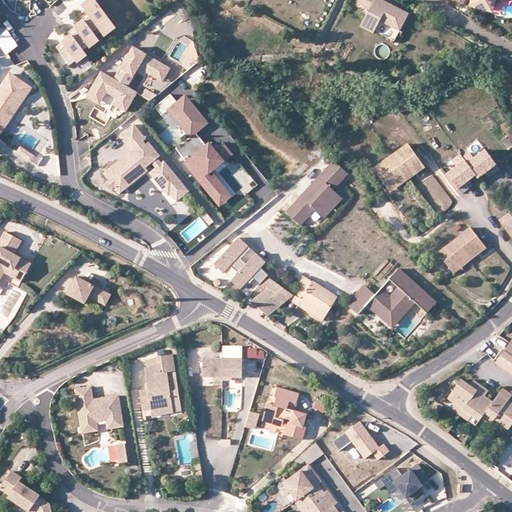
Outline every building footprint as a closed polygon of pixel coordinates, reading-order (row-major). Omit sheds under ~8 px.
[(381,21),(400,31),(409,13),(389,3),(388,5),(384,2),(385,1),(383,0),(359,0),(358,3),(363,6),(370,10),(366,16),(361,26),(374,33),(375,31),(381,21)] [(499,0),(501,0),(508,0),(472,0),(472,3),(474,7),(489,11),(493,8),(494,0),(499,0)] [(116,26),(97,2),(87,9),(90,14),(83,19),(88,25),(99,39),(109,32),(116,26)] [(400,31),(381,21),(375,31),(395,41),(400,31)] [(99,39),(88,25),(73,36),(75,40),(87,55),(94,49),(95,51),(103,45),(99,39)] [(109,32),(112,37),(119,31),(116,26),(109,32)] [(8,31),(0,37),(0,43),(8,54),(19,47),(8,31)] [(87,55),(75,40),(61,51),(75,70),(82,64),(83,66),(91,60),(87,55)] [(155,78),(163,65),(135,48),(116,81),(105,75),(102,80),(100,79),(92,93),(105,101),(109,94),(119,100),(121,101),(118,107),(128,113),(139,94),(129,89),(140,69),(155,78)] [(172,70),(163,65),(155,78),(164,83),(172,70)] [(23,83),(13,75),(0,91),(0,130),(2,132),(27,98),(17,90),(23,83)] [(33,90),(23,83),(17,90),(27,98),(33,90)] [(101,106),(105,101),(92,93),(88,99),(101,106)] [(171,96),(156,109),(164,118),(170,112),(192,139),(178,151),(193,169),(192,170),(213,195),(223,186),(215,176),(213,178),(210,174),(215,169),(224,162),(226,160),(225,159),(232,153),(224,144),(218,149),(216,151),(210,144),(207,146),(196,133),(208,123),(188,100),(180,107),(179,105),(171,96)] [(180,107),(188,100),(187,98),(179,105),(180,107)] [(424,133),(432,132),(430,117),(421,118),(424,133)] [(151,143),(138,128),(124,141),(133,151),(136,148),(139,152),(136,155),(110,176),(116,183),(111,187),(117,193),(119,191),(147,168),(150,172),(157,167),(161,172),(154,177),(173,199),(175,197),(182,205),(194,195),(169,165),(166,167),(162,162),(165,160),(153,146),(150,149),(148,145),(151,143)] [(169,128),(160,134),(166,143),(175,137),(169,128)] [(218,149),(212,142),(210,144),(216,151),(218,149)] [(36,156),(22,147),(18,153),(32,162),(36,156)] [(410,147),(393,160),(409,181),(416,176),(412,171),(422,164),(410,147)] [(482,181),(500,168),(489,153),(478,161),(473,155),(466,161),(464,158),(457,163),(462,169),(450,177),(461,192),(479,178),(482,181)] [(409,181),(393,160),(377,172),(389,189),(398,182),(402,187),(409,181)] [(227,165),(224,162),(215,169),(218,173),(227,165)] [(327,190),(321,197),(335,209),(344,200),(334,191),(349,175),(335,162),(317,181),(327,190)] [(426,169),(422,164),(412,171),(416,176),(426,169)] [(153,175),(147,168),(119,191),(125,198),(153,175)] [(317,181),(311,188),(321,197),(327,190),(317,181)] [(398,182),(389,189),(393,194),(402,187),(398,182)] [(233,198),(223,186),(213,195),(223,207),(233,198)] [(321,197),(311,188),(305,194),(315,203),(321,197)] [(335,209),(321,197),(315,203),(305,194),(288,214),(302,226),(317,210),(326,219),(335,209)] [(511,214),(502,222),(511,235),(511,214)] [(212,228),(216,225),(208,215),(204,218),(212,228)] [(474,228),(457,240),(468,255),(485,243),(474,228)] [(10,229),(6,236),(21,245),(25,238),(10,229)] [(21,245),(6,236),(1,243),(4,244),(0,250),(0,281),(7,270),(24,279),(34,262),(17,252),(21,245)] [(252,250),(241,239),(216,266),(225,275),(233,266),(242,274),(249,266),(243,260),(252,250)] [(468,255),(457,240),(441,252),(452,267),(468,255)] [(485,243),(468,255),(472,260),(488,248),(485,243)] [(468,255),(452,267),(456,272),(472,260),(468,255)] [(249,266),(242,274),(233,283),(243,292),(255,279),(262,286),(270,277),(263,270),(268,264),(259,256),(249,266)] [(438,302),(401,268),(377,294),(369,303),(375,308),(380,303),(393,316),(400,309),(405,314),(417,301),(429,313),(438,302)] [(114,295),(80,277),(70,294),(88,304),(91,297),(108,306),(114,295)] [(305,279),(295,295),(296,296),(303,301),(313,284),(305,279)] [(296,296),(295,295),(273,281),(264,287),(267,291),(254,304),(270,317),(290,301),(296,296)] [(303,301),(296,296),(290,301),(313,315),(315,311),(327,318),(338,299),(313,284),(303,301)] [(377,294),(366,284),(354,298),(365,308),(369,303),(377,294)] [(365,308),(354,298),(349,303),(360,314),(365,308)] [(393,316),(380,303),(375,308),(394,326),(405,314),(400,309),(393,316)] [(324,322),(327,318),(315,311),(313,315),(324,322)] [(511,357),(505,352),(497,363),(511,373),(511,357)] [(159,359),(145,364),(149,385),(150,390),(142,392),(144,407),(152,406),(173,402),(173,399),(181,397),(179,386),(171,387),(168,368),(164,369),(161,369),(159,359)] [(225,361),(206,360),(205,379),(216,379),(220,379),(220,382),(225,383),(225,361)] [(245,361),(225,361),(225,383),(230,383),(231,380),(235,380),(245,380),(245,361)] [(511,404),(507,401),(497,394),(492,402),(485,396),(476,390),(461,378),(447,397),(455,402),(472,414),(479,419),(481,416),(484,412),(494,419),(507,429),(511,421),(511,404)] [(476,390),(485,396),(488,391),(480,385),(476,390)] [(75,390),(81,428),(92,426),(91,419),(110,416),(111,423),(122,422),(118,396),(98,400),(98,402),(94,403),(94,400),(93,400),(91,388),(80,389),(75,390)] [(502,388),(497,394),(507,401),(510,395),(502,388)] [(301,396),(279,389),(277,399),(278,399),(276,407),(270,405),(265,419),(276,422),(277,420),(286,423),(287,419),(293,421),(293,424),(291,424),(287,436),(304,441),(308,428),(305,428),(309,416),(296,412),(289,410),(292,403),(299,405),(301,396)] [(315,410),(327,414),(330,405),(318,401),(315,410)] [(173,402),(152,406),(153,411),(174,408),(173,402)] [(472,414),(455,402),(452,407),(469,419),(472,414)] [(296,412),(299,405),(292,403),(289,410),(296,412)] [(491,423),(494,419),(484,412),(481,416),(491,423)] [(92,426),(81,428),(82,434),(98,431),(96,423),(106,421),(108,430),(123,427),(122,422),(111,423),(110,416),(91,419),(92,426)] [(284,428),(286,423),(277,420),(276,422),(265,419),(265,422),(284,428)] [(363,423),(335,443),(342,453),(354,444),(367,461),(375,455),(381,462),(393,454),(387,446),(382,449),(363,423)] [(303,458),(310,467),(325,456),(317,444),(303,458)] [(130,464),(127,445),(118,446),(121,466),(130,464)] [(200,472),(199,462),(192,463),(193,473),(200,472)] [(428,476),(417,462),(402,473),(396,466),(380,478),(390,491),(398,485),(411,503),(424,493),(418,486),(422,483),(421,482),(428,476)] [(314,473),(310,467),(286,486),(292,494),(298,502),(316,489),(319,487),(323,484),(320,481),(318,484),(311,475),(314,473)] [(21,474),(10,468),(0,482),(0,485),(8,491),(7,494),(28,508),(30,505),(36,509),(36,511),(50,511),(48,501),(38,493),(38,492),(18,478),(21,474)] [(320,481),(314,473),(311,475),(318,484),(320,481)] [(384,483),(380,478),(374,482),(378,488),(384,483)] [(325,495),(319,487),(316,489),(322,497),(325,495)] [(315,511),(334,499),(329,492),(325,495),(322,497),(316,489),(298,502),(297,504),(302,511),(315,511)] [(298,502),(292,494),(286,499),(292,507),(297,504),(298,502)] [(335,508),(339,505),(334,499),(315,511),(333,511),(332,510),(335,508)]
